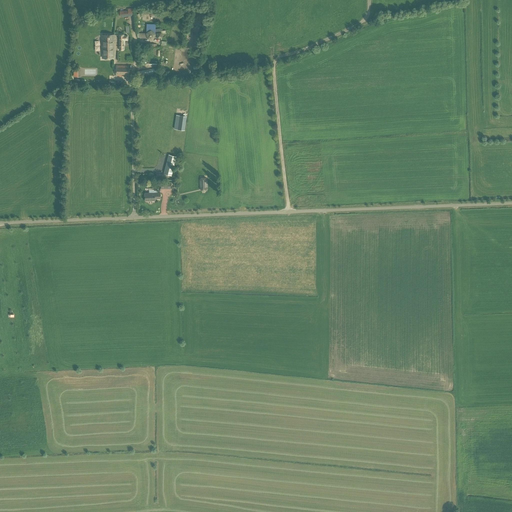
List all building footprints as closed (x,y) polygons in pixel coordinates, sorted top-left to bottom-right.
[(129,11),(120,11),(120,16),(129,16),(129,15),(133,15),(133,8),(128,8),(129,11)] [(147,24),(147,33),(148,38),(153,39),(154,37),(157,37),(157,38),(163,38),(162,35),(163,35),(163,34),(166,34),(166,31),(169,31),(169,30),(170,29),(169,27),(165,28),(165,29),(161,29),(161,28),(156,29),(156,24),(147,24)] [(103,58),(114,58),(114,35),(102,35),(103,58)] [(124,40),(128,40),(128,36),(124,36),(124,35),(119,35),(119,50),(124,50),(124,40)] [(129,76),(129,66),(116,66),(116,76),(129,76)] [(156,68),(137,71),(138,76),(157,73),(156,68)] [(185,130),(187,116),(176,115),(174,129),(185,130)] [(180,157),(171,155),(166,174),(175,177),(180,157)] [(199,180),(200,189),(202,191),(206,191),(208,188),(208,180),(206,177),(201,178),(199,180)] [(155,199),(158,199),(160,199),(160,193),(145,193),(145,201),(155,201),(155,199)]
